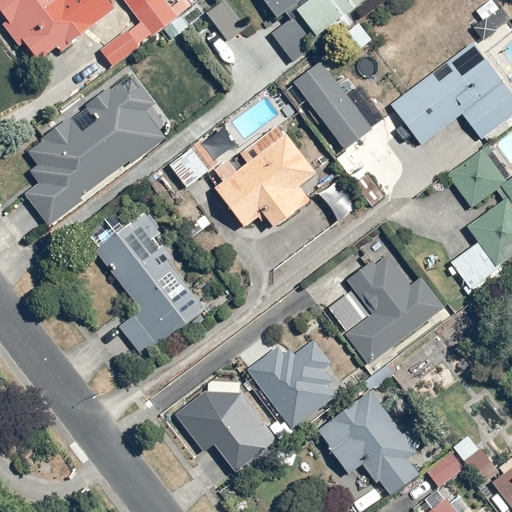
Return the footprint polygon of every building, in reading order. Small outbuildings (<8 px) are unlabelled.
[(73,0),(0,0),(0,15),(4,21),(0,24),(0,32),(14,52),(22,46),(35,62),(58,45),(61,49),(116,9),(108,0),(75,0),(74,1),(73,0)] [(175,0),(171,4),(167,0),(146,0),(131,12),(151,38),(191,7),(185,0),(175,0)] [(245,28),(225,0),(223,0),(206,12),(226,42),(245,28)] [(270,36),(295,69),(316,53),(307,41),(360,0),(262,0),(277,18),(283,13),(290,21),(270,36)] [(137,48),(123,30),(99,48),(113,67),(137,48)] [(511,116),(511,94),(472,42),(390,104),(420,145),(461,114),(481,140),(493,131),(497,137),(509,128),(504,122),(511,116)] [(47,164),(31,174),(58,200),(170,115),(147,87),(158,78),(141,48),(48,110),(58,122),(38,130),(46,142),(34,153),(47,164)] [(285,134),(276,122),(226,159),(213,169),(222,182),(214,188),(243,226),(262,211),(273,226),(308,200),(297,186),(314,173),(285,134)] [(211,170),(192,144),(167,163),(186,189),(211,170)] [(449,263),(476,301),(511,276),(502,262),(511,255),(511,175),(509,178),(486,147),(444,177),(472,216),(464,222),(478,242),(449,263)] [(156,188),(102,223),(148,288),(128,304),(146,328),(211,288),(159,218),(170,209),(156,188)] [(337,294),(317,308),(345,346),(351,341),(368,364),(444,308),(422,278),(410,287),(384,251),(345,279),(364,304),(367,301),(375,312),(359,324),(337,294)] [(474,333),(464,318),(438,337),(448,351),(474,333)] [(291,429),(335,396),(325,384),(332,379),(323,368),(330,363),(312,340),(290,357),(272,333),(238,359),(291,429)] [(208,381),(207,391),(204,391),(173,414),(201,452),(212,443),(234,472),(276,441),(240,394),(240,383),(208,381)] [(360,465),(375,485),(355,499),(364,511),(387,493),(389,495),(418,474),(406,458),(421,446),(410,433),(407,429),(401,434),(389,419),(368,391),(365,394),(316,431),(348,474),(360,465)] [(466,438),(454,447),(483,484),(497,473),(479,450),(477,451),(466,438)] [(446,457),(426,473),(438,488),(458,472),(446,457)] [(511,467),(491,483),(503,500),(511,511),(511,467)] [(448,503),(436,489),(423,499),(429,507),(422,511),(473,511),(459,494),(448,503)]
